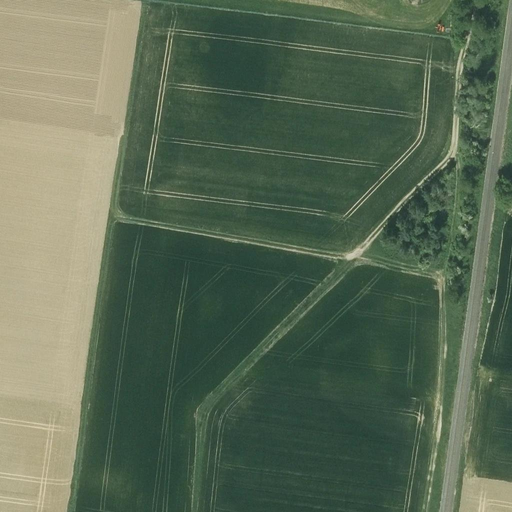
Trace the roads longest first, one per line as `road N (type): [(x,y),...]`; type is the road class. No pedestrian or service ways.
road 1 (track): [(144,6),(73,511)]
road 2 (track): [(417,511),(461,141)]
road 3 (track): [(350,258),(204,408),(197,511)]
road 4 (track): [(112,219),(350,258)]
road 5 (track): [(461,141),(350,258)]
road 6 (track): [(461,141),(472,0)]
